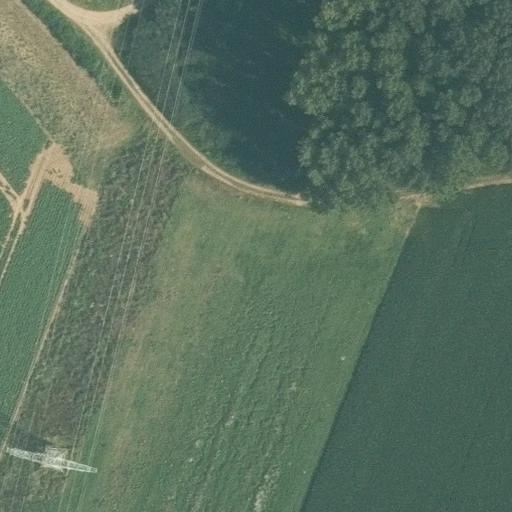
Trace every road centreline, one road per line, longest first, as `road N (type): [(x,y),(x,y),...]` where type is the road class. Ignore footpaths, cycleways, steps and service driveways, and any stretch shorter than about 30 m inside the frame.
road 1 (track): [(511,178),(330,200),(266,198),(190,148),(97,41)]
road 2 (track): [(146,0),(97,41),(53,0)]
